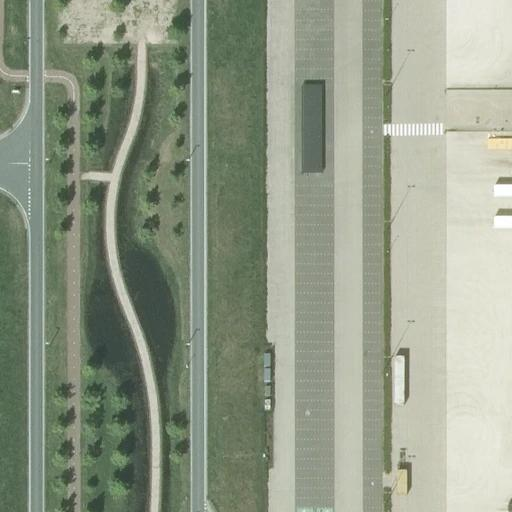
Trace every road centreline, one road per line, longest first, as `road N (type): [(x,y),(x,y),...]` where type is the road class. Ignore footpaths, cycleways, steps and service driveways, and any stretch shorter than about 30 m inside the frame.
road 1 (unclassified): [(197,511),(196,0)]
road 2 (unclassified): [(35,0),(35,511)]
